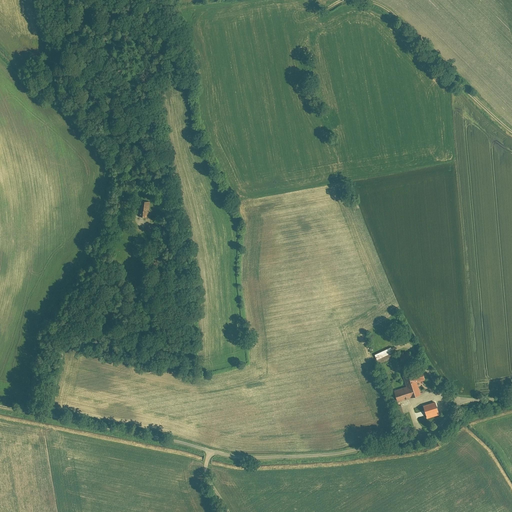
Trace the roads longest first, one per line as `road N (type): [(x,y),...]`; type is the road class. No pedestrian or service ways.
road 1 (residential): [(208,450),(241,458),(344,452),(435,431),(463,400),(511,397)]
road 2 (track): [(369,0),(387,8),(511,131)]
road 3 (residential): [(44,413),(208,450)]
